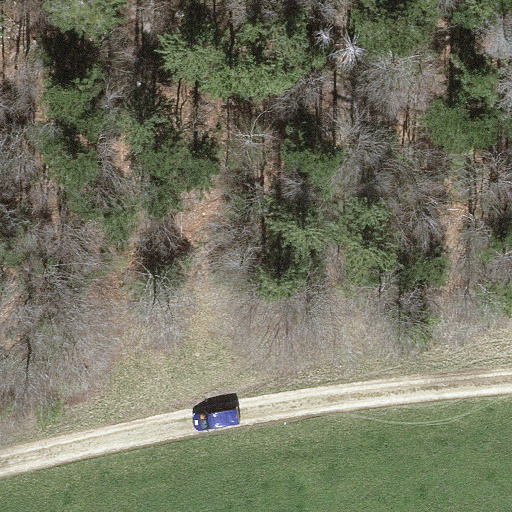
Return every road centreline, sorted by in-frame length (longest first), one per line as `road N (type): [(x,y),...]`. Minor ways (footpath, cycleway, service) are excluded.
road 1 (track): [(0,458),(511,380)]
road 2 (track): [(135,0),(144,23),(194,59),(278,82),(511,112)]
